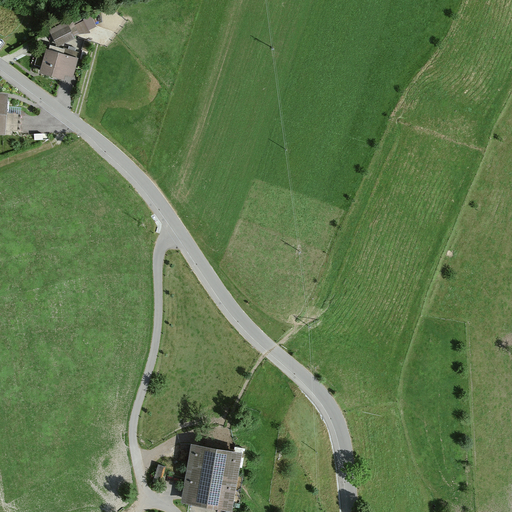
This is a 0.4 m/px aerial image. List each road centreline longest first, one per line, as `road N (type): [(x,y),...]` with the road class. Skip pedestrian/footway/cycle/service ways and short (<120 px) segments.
road 1 (tertiary): [(353,511),(343,436),(326,398),(242,319),(136,173),(0,63)]
road 2 (track): [(169,511),(144,494),(132,440),(156,340),(159,252),(178,227)]
